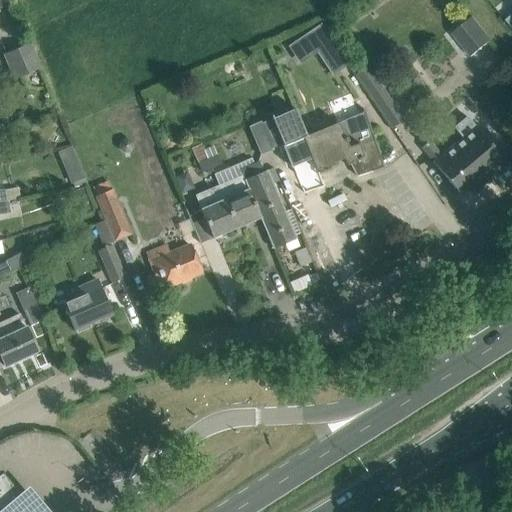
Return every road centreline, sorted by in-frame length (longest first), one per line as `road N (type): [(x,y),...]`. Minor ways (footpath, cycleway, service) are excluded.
road 1 (residential): [(0,427),(148,356),(344,332)]
road 2 (primary): [(387,413),(213,422),(118,498)]
road 3 (unclassified): [(344,332),(389,312),(511,208)]
road 4 (primary): [(333,511),(511,402)]
road 5 (primary): [(387,413),(233,511)]
road 6 (primary): [(511,333),(387,413)]
